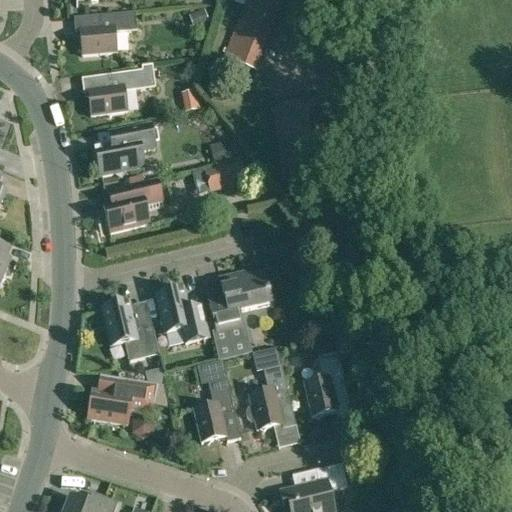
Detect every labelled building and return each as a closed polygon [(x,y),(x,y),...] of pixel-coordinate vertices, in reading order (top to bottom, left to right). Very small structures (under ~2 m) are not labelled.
[(254,72),(282,0),(246,0),(223,60),(254,72)] [(341,0),(308,0),(337,12),(341,0)] [(82,58),(117,55),(115,35),(136,33),(135,14),(73,20),(75,34),(79,33),(82,58)] [(91,119),(126,114),(123,94),(155,90),(152,67),(141,68),(142,72),(81,81),(83,95),(88,94),(91,119)] [(334,102),(274,110),(283,181),(343,173),(334,102)] [(94,150),(100,179),(114,176),(121,181),(125,174),(144,171),(141,154),(155,151),(150,127),(119,133),(121,145),(94,150)] [(240,165),(205,174),(210,193),(245,184),(240,165)] [(109,205),(103,207),(110,236),(149,226),(146,212),(163,208),(160,197),(157,181),(128,188),(107,193),(109,205)] [(11,250),(0,245),(0,288),(1,289),(6,275),(11,277),(15,266),(6,262),(11,250)] [(225,301),(210,305),(217,335),(243,329),(239,314),(272,306),(264,275),(235,282),(234,278),(220,282),(225,301)] [(156,297),(161,316),(165,336),(183,332),(186,346),(210,340),(204,316),(191,319),(184,290),(156,297)] [(130,303),(102,310),(111,349),(125,346),(129,364),(159,357),(153,331),(137,335),(130,303)] [(511,348),(511,336),(500,333),(497,345),(511,348)] [(334,353),(331,339),(317,343),(320,356),(334,353)] [(324,380),(305,385),(313,419),(337,414),(338,418),(352,415),(338,355),(319,359),(324,380)] [(252,423),(255,422),(257,432),(282,427),(283,431),(297,428),(282,368),(264,373),(269,394),(249,398),(252,410),(249,411),(247,414),(247,418),(249,421),(252,423)] [(93,393),(88,421),(128,428),(130,414),(153,417),(157,387),(124,382),(99,378),(97,394),(93,393)] [(194,411),(202,446),(226,440),(228,445),(241,441),(227,381),(209,386),(213,407),(194,411)] [(333,511),(329,493),(348,489),(342,466),(316,472),(319,485),(281,494),(285,511),(333,511)] [(61,511),(115,511),(118,505),(95,496),(91,507),(70,499),(67,508),(65,507),(61,511)]
